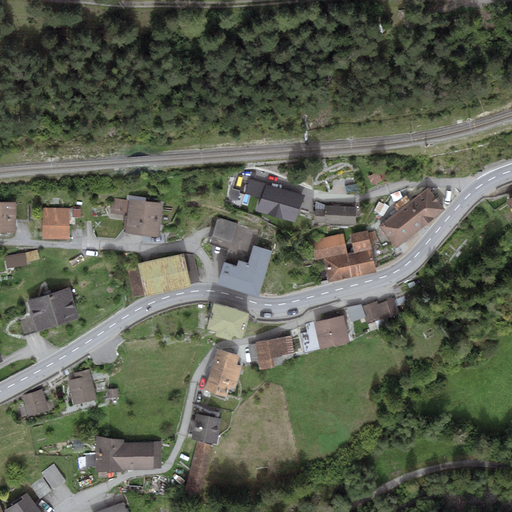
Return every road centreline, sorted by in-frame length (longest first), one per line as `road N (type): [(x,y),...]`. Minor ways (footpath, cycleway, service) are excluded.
road 1 (residential): [(59,511),(168,466),(196,374),(216,346),(297,324),(354,299),(373,280)]
road 2 (residential): [(214,292),(201,253),(189,248),(0,242)]
road 3 (track): [(78,0),(318,0)]
road 4 (residential): [(480,184),(419,179),(347,199),(247,173)]
road 5 (secondary): [(0,391),(144,306),(214,292)]
road 6 (secondary): [(214,292),(275,305),(373,280)]
road 7 (secondary): [(373,280),(412,259),(480,184)]
